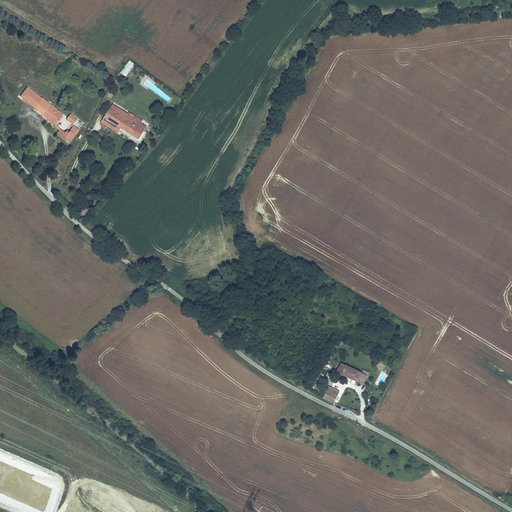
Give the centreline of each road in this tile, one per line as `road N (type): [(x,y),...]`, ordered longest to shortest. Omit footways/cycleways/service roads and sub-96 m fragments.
road 1 (residential): [(511,508),(253,362),(82,225),(0,141)]
road 2 (track): [(0,356),(179,511)]
